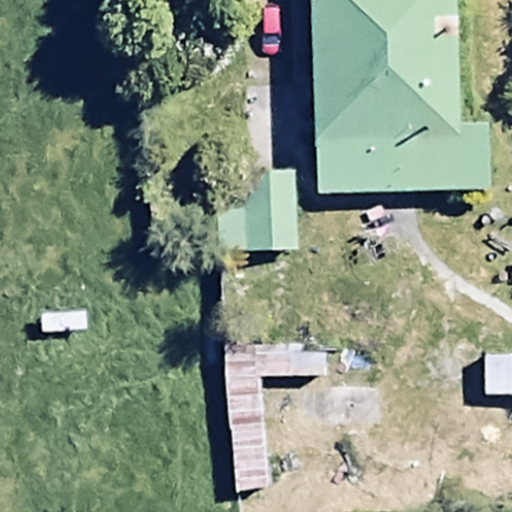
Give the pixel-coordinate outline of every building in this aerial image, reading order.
[(313,0),(316,207),(491,205),(490,140),(460,140),(458,0),(313,0)] [(243,183),(213,183),(213,265),(294,265),(294,182),(282,182),(282,94),(243,94),(243,183)] [(298,357),(222,364),(235,507),(268,504),(257,391),(328,385),(326,365),(299,368),(298,357)] [(511,371),(479,372),(480,407),(511,406),(511,371)] [(446,399),(396,397),(394,443),(444,445),(446,399)]
